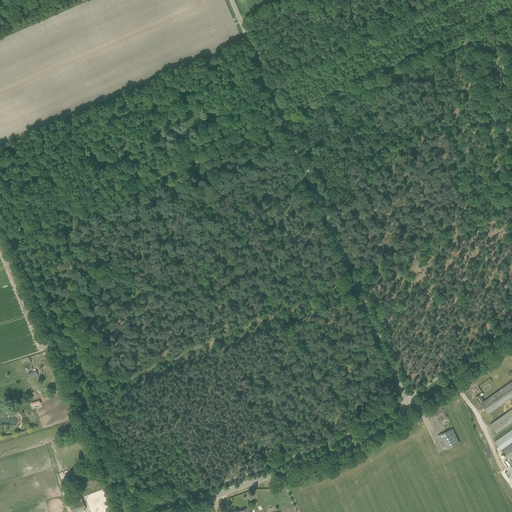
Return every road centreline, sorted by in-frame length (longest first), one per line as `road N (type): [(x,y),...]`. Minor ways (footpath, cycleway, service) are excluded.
road 1 (unclassified): [(413,409),(231,0)]
road 2 (tertiary): [(178,511),(326,457),(413,409)]
road 3 (tertiary): [(413,409),(511,336)]
